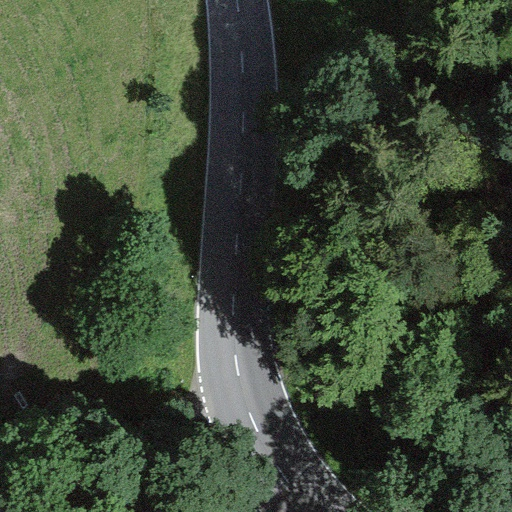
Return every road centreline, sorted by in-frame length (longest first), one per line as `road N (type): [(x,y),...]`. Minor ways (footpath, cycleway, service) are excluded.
road 1 (tertiary): [(238,0),(233,342),(254,423),(313,511)]
road 2 (track): [(60,511),(233,342)]
